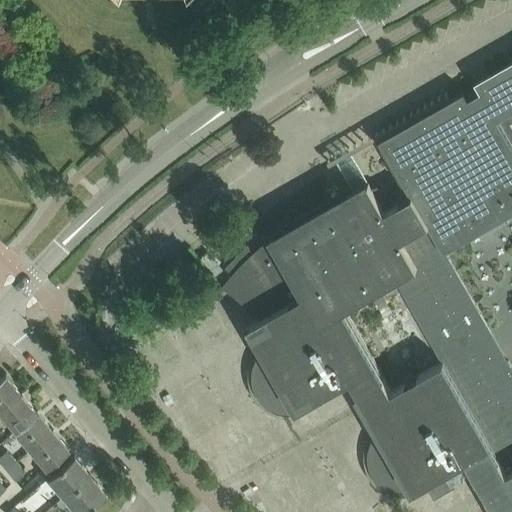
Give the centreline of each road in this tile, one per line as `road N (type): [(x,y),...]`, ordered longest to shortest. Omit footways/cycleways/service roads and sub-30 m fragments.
road 1 (unclassified): [(0,313),(107,199),(169,148),(263,80),(405,0)]
road 2 (residential): [(154,492),(0,314)]
